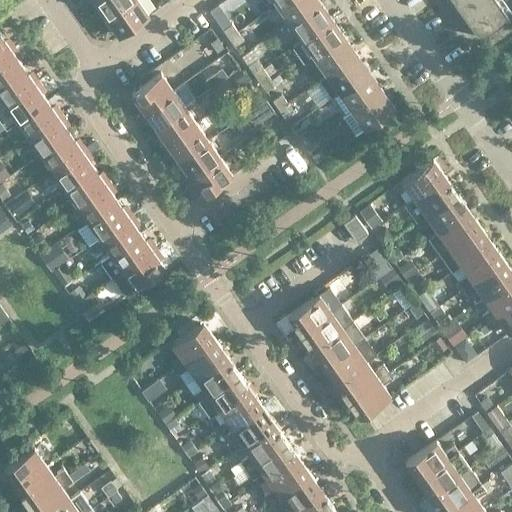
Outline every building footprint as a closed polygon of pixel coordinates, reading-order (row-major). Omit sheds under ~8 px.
[(127,0),(94,0),(105,16),(127,0)] [(148,14),(138,0),(127,0),(105,16),(119,34),(148,14)] [(318,0),(280,0),(277,3),(289,20),(318,0)] [(331,17),(319,0),(318,0),(289,20),(302,38),(331,17)] [(511,12),(503,0),(453,0),(459,8),(479,36),(503,19),(511,13),(511,12)] [(219,4),(210,11),(222,29),(231,22),(219,4)] [(511,23),(511,13),(503,19),(508,26),(511,23)] [(344,35),(331,17),(302,38),(314,56),(344,35)] [(231,22),(222,29),(228,37),(237,31),(231,22)] [(243,39),(237,31),(228,37),(234,45),(243,39)] [(0,55),(15,46),(10,40),(7,42),(0,32),(0,55)] [(356,52),(344,35),(314,56),(327,73),(356,52)] [(217,37),(210,41),(217,52),(224,47),(217,37)] [(19,52),(15,46),(0,55),(0,80),(23,65),(15,54),(19,52)] [(369,70),(356,52),(327,73),(317,80),(329,98),(339,91),(369,70)] [(256,58),(247,64),(253,72),(262,66),(256,58)] [(30,76),(23,65),(0,80),(0,95),(5,102),(38,79),(34,73),(30,76)] [(268,75),(262,66),(253,72),(259,81),(268,75)] [(204,79),(210,88),(227,75),(221,67),(204,79)] [(240,70),(231,77),(239,88),(248,82),(240,70)] [(381,88),(369,70),(339,91),(352,109),(381,88)] [(172,88),(160,71),(131,92),(139,103),(135,106),(139,112),(172,88)] [(42,85),(38,79),(5,102),(0,105),(0,119),(5,127),(17,119),(46,98),(38,88),(42,85)] [(184,105),(172,88),(139,112),(143,118),(147,115),(155,126),(184,105)] [(394,106),(381,88),(352,109),(342,116),(355,134),(394,106)] [(281,93),(272,99),(278,108),(287,101),(281,93)] [(54,109),(46,98),(17,119),(28,136),(62,112),(57,106),(54,109)] [(293,110),(287,101),(278,108),(284,116),(293,110)] [(196,122),(184,105),(155,126),(162,137),(159,139),(163,145),(196,122)] [(66,118),(62,112),(28,136),(40,152),(69,132),(62,121),(66,118)] [(274,118),(264,126),(270,133),(279,126),(274,119),(274,118)] [(208,139),(196,122),(163,145),(167,151),(171,149),(178,159),(208,139)] [(306,128),(297,135),(303,143),(312,137),(306,128)] [(77,142),(69,132),(40,152),(52,169),(85,146),(81,140),(77,142)] [(318,145),(312,137),(303,143),(309,151),(318,145)] [(219,155),(208,139),(178,159),(186,170),(182,173),(186,179),(219,155)] [(89,152),(85,146),(52,169),(64,186),(93,165),(85,154),(89,152)] [(320,149),(312,155),(316,161),(324,155),(320,149)] [(231,172),(219,155),(186,179),(190,185),(194,182),(202,193),(231,172)] [(445,175),(432,157),(401,179),(402,180),(392,187),(397,193),(407,187),(414,197),(445,175)] [(100,176),(93,165),(64,186),(75,202),(109,179),(104,173),(100,176)] [(456,192),(445,175),(414,197),(404,204),(416,220),(456,192)] [(113,185),(109,179),(75,202),(87,219),(116,198),(109,188),(113,185)] [(2,181),(0,181),(0,194),(2,197),(9,192),(2,181)] [(7,202),(16,214),(34,200),(25,189),(7,202)] [(468,208),(456,192),(416,220),(420,227),(430,220),(437,230),(468,208)] [(124,209),(116,198),(87,219),(99,236),(132,212),(128,206),(124,209)] [(368,203),(359,209),(371,226),(380,220),(368,203)] [(480,225),(468,208),(437,230),(427,237),(439,254),(480,225)] [(136,218),(132,212),(99,236),(111,252),(140,232),(132,221),(136,218)] [(367,231),(354,213),(343,221),(355,239),(367,231)] [(28,219),(21,224),(27,232),(34,227),(28,219)] [(492,242),(480,225),(439,254),(451,270),(461,263),(492,242)] [(385,226),(375,233),(382,243),(392,236),(385,226)] [(147,242),(140,232),(111,252),(100,260),(112,277),(156,246),(151,240),(147,242)] [(503,258),(492,242),(461,263),(468,273),(458,280),(463,287),(503,258)] [(43,255),(42,255),(53,270),(64,262),(67,260),(57,245),(43,255)] [(160,252),(156,246),(112,277),(124,294),(164,266),(156,254),(160,252)] [(395,259),(402,254),(396,246),(389,251),(395,259)] [(511,277),(511,270),(503,258),(463,287),(467,293),(477,287),(484,297),(511,277)] [(64,262),(53,270),(64,285),(73,279),(65,268),(67,266),(64,262)] [(409,262),(400,269),(407,278),(416,272),(409,263),(409,262)] [(394,270),(384,277),(391,286),(400,280),(394,270)] [(418,272),(408,279),(414,289),(425,281),(419,272),(418,272)] [(511,302),(511,277),(484,297),(491,307),(481,314),(486,320),(511,302)] [(71,293),(77,302),(87,296),(80,286),(71,293)] [(287,314),(300,332),(331,310),(340,303),(336,296),(326,303),(318,292),(287,314)] [(431,294),(422,301),(428,310),(438,303),(431,294)] [(91,295),(77,304),(84,313),(97,304),(91,295)] [(416,301),(408,307),(414,316),(423,310),(416,301)] [(511,328),(511,302),(486,320),(489,324),(491,327),(501,320),(508,331),(511,328)] [(352,319),(340,303),(331,310),(300,332),(311,348),(342,326),(352,319)] [(0,304),(0,322),(9,317),(0,304)] [(433,313),(432,314),(437,320),(446,314),(441,307),(433,313)] [(169,360),(174,366),(215,337),(202,320),(171,342),(179,353),(169,360)] [(445,329),(444,330),(455,346),(464,339),(453,324),(445,329)] [(482,329),(481,329),(485,334),(492,329),(491,327),(489,324),(482,329)] [(350,336),(342,326),(311,348),(323,365),(354,343),(364,336),(359,329),(350,336)] [(439,335),(431,340),(439,351),(446,345),(439,335)] [(376,353),(364,336),(354,343),(323,365),(335,382),(366,360),(376,353)] [(226,354),(215,337),(174,366),(178,373),(188,366),(195,376),(226,354)] [(20,340),(9,348),(16,357),(27,350),(20,340)] [(238,371),(226,354),(195,376),(202,386),(193,393),(197,400),(238,371)] [(373,370),(366,360),(335,382),(347,398),(387,369),(383,363),(373,370)] [(392,376),(387,369),(347,398),(359,416),(390,394),(382,383),(392,376)] [(250,387),(238,371),(197,400),(202,406),(212,399),(219,409),(250,387)] [(148,381),(140,387),(147,397),(155,391),(148,381)] [(262,404),(250,387),(219,409),(226,419),(216,426),(221,433),(262,404)] [(479,401),(486,411),(493,406),(486,396),(479,401)] [(167,403),(157,410),(163,419),(174,411),(167,403)] [(273,421),(262,404),(221,433),(225,439),(235,433),(243,443),(273,421)] [(500,416),(493,406),(486,411),(493,421),(500,416)] [(172,415),(165,420),(172,431),(179,426),(172,416),(172,415)] [(285,438),(273,421),(243,443),(250,453),(240,460),(245,467),(285,438)] [(69,432),(77,442),(86,435),(79,426),(69,432)] [(503,434),(510,444),(511,442),(511,432),(510,429),(503,434)] [(188,437),(180,443),(187,453),(195,448),(188,438),(188,437)] [(297,455),(285,438),(245,467),(249,473),(259,466),(266,476),(297,455)] [(443,450),(435,439),(404,461),(417,478),(457,449),(453,443),(443,450)] [(3,468),(15,485),(46,463),(39,453),(48,446),(44,440),(34,447),(34,446),(3,468)] [(493,450),(499,459),(508,453),(502,444),(493,450)] [(469,466),(457,449),(417,478),(428,495),(469,466)] [(200,454),(192,460),(198,470),(207,464),(201,455),(200,454)] [(309,471),(297,455),(266,476),(273,487),(264,493),(268,500),(309,471)] [(53,474),(46,463),(15,485),(27,502),(67,473),(63,467),(53,474)] [(207,466),(199,472),(205,480),(213,474),(207,466)] [(480,482),(469,466),(428,495),(440,511),(481,483),(480,482)] [(321,488),(309,471),(268,500),(273,507),(283,500),(290,510),(321,488)] [(72,480),(67,473),(27,502),(33,511),(47,511),(69,497),(62,487),(72,480)] [(487,477),(480,482),(481,483),(483,486),(486,484),(488,479),(487,477)] [(105,483),(104,491),(107,495),(117,489),(110,479),(105,483)] [(198,482),(191,486),(197,495),(204,490),(198,481),(198,482)] [(483,486),(481,483),(440,511),(474,511),(483,506),(476,496),(485,489),(483,486)] [(220,487),(213,491),(222,505),(229,500),(220,487)] [(321,511),(332,505),(321,488),(290,510),(291,511),(321,511)] [(117,490),(111,494),(115,499),(121,495),(117,490)] [(77,507),(69,497),(47,511),(82,511),(91,506),(86,500),(77,507)]
